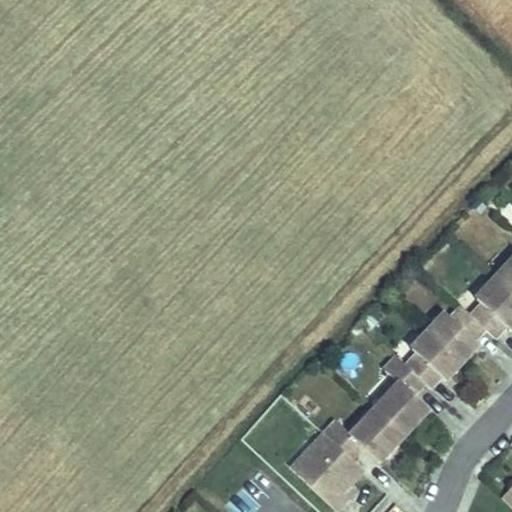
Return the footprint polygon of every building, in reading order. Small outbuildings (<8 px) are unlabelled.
[(511,278),(495,297),(502,304),(491,316),(504,328),(511,335),(511,278)] [(492,340),(504,328),(491,316),(481,307),(469,320),(463,315),(448,331),(481,362),(496,345),(492,340)] [(481,362),(448,331),(431,349),(436,354),(425,366),(438,378),(448,387),(459,376),(463,380),(481,362)] [(422,436),(447,409),(427,390),(438,378),(425,366),(416,356),(404,369),(418,383),(394,409),(422,436)] [(422,436),(394,409),(370,435),(354,421),(343,433),(366,455),(377,443),(397,462),(422,436)] [(381,469),(366,455),(343,433),(317,460),(323,466),(316,474),(354,510),(366,497),(354,487),(364,476),(370,481),(381,469)]
